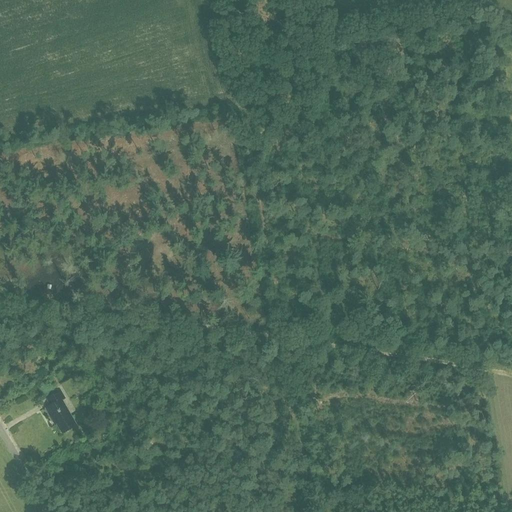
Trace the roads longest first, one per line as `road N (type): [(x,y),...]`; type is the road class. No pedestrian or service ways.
road 1 (track): [(0,297),(511,374)]
road 2 (track): [(313,511),(272,337)]
